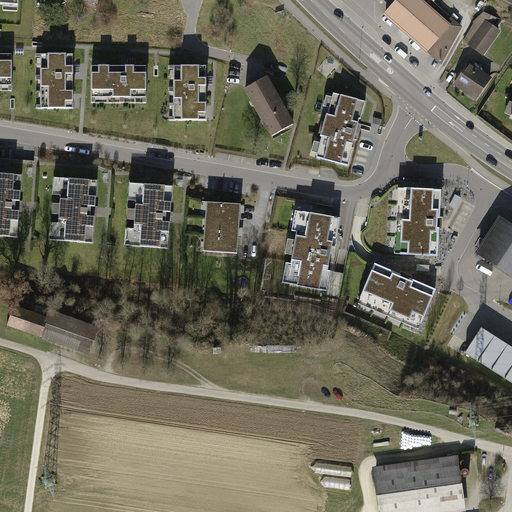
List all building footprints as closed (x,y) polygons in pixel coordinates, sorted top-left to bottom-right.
[(0,0),(0,8),(20,9),(20,0),(0,0)] [(429,0),(428,2),(426,0),(392,0),(381,13),(439,64),(462,25),(432,0),(429,0)] [(461,39),(482,54),(499,30),(491,24),(494,16),(481,12),(471,21),(461,39)] [(0,90),(13,90),(13,53),(0,53),(0,90)] [(36,109),(73,109),(74,54),(36,53),(36,109)] [(467,60),(450,84),(473,101),(491,77),(467,60)] [(169,121),(206,122),(207,66),(170,65),(169,121)] [(148,103),(148,66),(91,66),(92,103),(148,103)] [(243,89),(271,137),(293,125),(266,77),(243,89)] [(368,104),(327,94),(313,151),(353,161),(368,104)] [(21,176),(0,174),(0,233),(17,235),(21,176)] [(96,182),(55,179),(50,238),(92,241),(96,182)] [(171,188),(129,185),(125,244),(167,247),(171,188)] [(396,186),(392,255),(439,258),(443,189),(396,186)] [(240,199),(203,197),(199,249),(236,252),(240,199)] [(338,218),(297,211),(285,283),(327,290),(338,218)] [(511,227),(501,221),(478,254),(511,277),(511,227)] [(441,290),(373,260),(355,302),(422,331),(441,290)] [(14,306),(7,328),(41,339),(48,317),(14,306)] [(511,347),(481,328),(465,353),(511,382),(511,347)] [(456,453),(368,466),(375,511),(445,511),(464,509),(456,453)]
